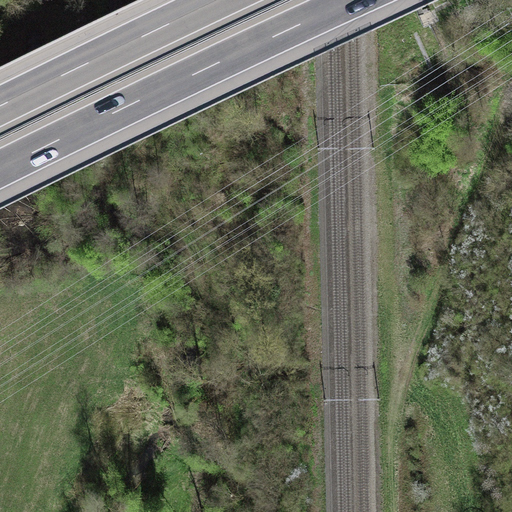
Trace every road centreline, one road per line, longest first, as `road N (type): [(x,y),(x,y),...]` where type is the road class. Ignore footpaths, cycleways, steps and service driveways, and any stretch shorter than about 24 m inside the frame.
road 1 (track): [(511,98),(399,379),(393,511)]
road 2 (motorway): [(0,170),(353,0)]
road 3 (motorway): [(214,0),(0,105)]
